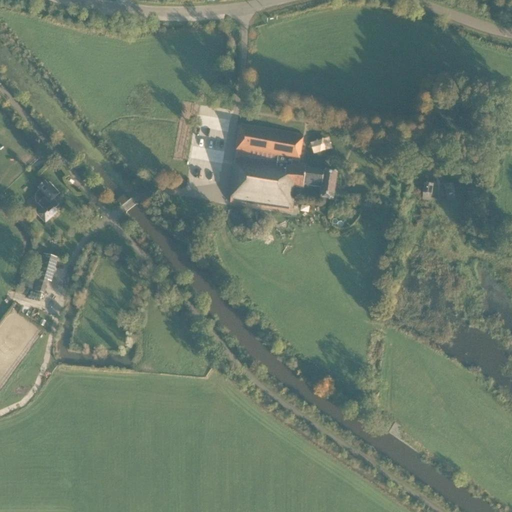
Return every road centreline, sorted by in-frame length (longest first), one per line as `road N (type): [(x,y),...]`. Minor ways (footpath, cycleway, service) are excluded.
road 1 (track): [(495,461),(395,339),(232,259),(216,229),(222,195)]
road 2 (unclassified): [(278,0),(179,12),(78,0)]
road 3 (unclassified): [(0,88),(110,219)]
road 4 (track): [(0,414),(37,387),(57,315)]
